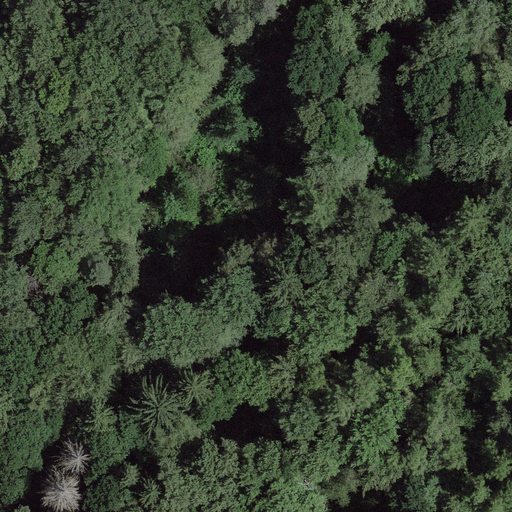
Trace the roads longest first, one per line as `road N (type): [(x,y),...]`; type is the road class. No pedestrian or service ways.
road 1 (track): [(220,511),(273,239),(331,93),(345,0)]
road 2 (track): [(511,310),(328,511)]
